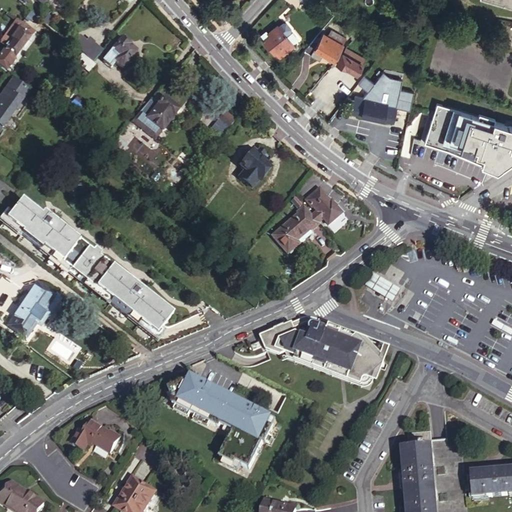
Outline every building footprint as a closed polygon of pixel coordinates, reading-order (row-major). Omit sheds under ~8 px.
[(53,21),(47,16),(42,22),(41,24),(47,28),(53,21)] [(23,25),(16,21),(1,42),(7,46),(23,25)] [(277,27),(286,37),(291,33),(291,29),(285,23),(282,23),(277,27)] [(23,25),(7,46),(0,55),(0,68),(4,71),(33,32),(23,25)] [(289,40),(286,37),(277,27),(276,26),(267,34),(266,35),(268,38),(264,42),(263,42),(274,54),(289,40)] [(331,28),(327,35),(343,45),(347,39),(331,28)] [(266,35),(267,34),(265,31),(259,37),(264,42),(268,38),(266,35)] [(350,42),(356,35),(353,31),(348,37),(349,39),(348,40),(350,42)] [(317,43),(310,54),(318,59),(322,53),(331,58),(333,60),(343,45),(327,35),(324,33),(317,43)] [(86,43),(79,37),(71,47),(78,53),(80,50),(86,43)] [(94,62),(104,50),(90,38),(86,43),(80,50),(94,62)] [(311,39),(303,50),(310,54),(317,43),(311,39)] [(129,47),(121,40),(102,62),(110,69),(114,64),(122,70),(126,65),(129,65),(133,60),(133,57),(136,54),(129,48),(129,47)] [(294,45),(289,40),(274,54),(278,58),(294,45)] [(364,59),(347,48),(344,53),(343,52),(336,64),(345,69),(346,67),(357,73),(362,65),(361,64),(364,59)] [(322,53),(318,59),(326,65),(331,58),(322,53)] [(385,70),(365,98),(386,103),(396,105),(403,73),(385,70)] [(0,132),(29,93),(11,80),(0,95),(0,132)] [(163,98),(158,93),(149,103),(155,107),(158,104),(163,98)] [(352,113),(361,115),(365,98),(360,97),(356,96),(352,113)] [(180,112),(163,98),(158,104),(159,105),(147,120),(162,132),(162,133),(180,112)] [(383,120),(386,103),(365,98),(361,115),(383,120)] [(77,114),(85,105),(77,99),(70,108),(77,114)] [(511,123),(437,102),(426,142),(496,169),(511,157),(511,123)] [(149,103),(140,115),(145,119),(138,128),(155,141),(162,132),(147,120),(159,105),(158,104),(155,107),(149,103)] [(396,105),(386,103),(383,120),(392,122),(396,105)] [(228,129),(234,121),(223,112),(216,121),(228,129)] [(220,139),(228,129),(216,121),(209,130),(220,139)] [(269,168),(270,166),(252,151),(239,168),(244,172),(238,179),(252,190),(260,180),(261,181),(267,173),(267,172),(269,169),(269,168)] [(73,196),(81,187),(69,178),(62,187),(73,196)] [(317,214),(313,217),(318,223),(322,220),(330,228),(343,216),(334,207),(333,208),(326,199),(326,198),(320,191),(307,204),(312,210),(313,209),(317,214)] [(163,333),(178,313),(101,256),(103,253),(97,248),(95,251),(44,213),(42,216),(21,201),(5,221),(23,233),(22,235),(42,250),(43,248),(99,288),(99,287),(116,299),(114,302),(133,316),(135,313),(163,333)] [(291,214),(299,208),(294,202),(286,209),(291,214)] [(318,223),(313,217),(311,219),(302,209),(296,215),(298,216),(273,239),(287,255),(296,247),(294,245),(310,230),(312,233),(318,227),(317,225),(318,223)] [(395,303),(403,291),(387,282),(375,274),(368,287),(380,294),(395,303)] [(57,297),(56,296),(39,283),(7,326),(25,340),(37,323),(41,326),(49,314),(46,312),(57,297)] [(0,327),(2,329),(10,318),(0,310),(0,327)] [(311,327),(313,326),(314,326),(316,326),(356,341),(359,338),(307,319),(293,324),(295,329),(298,337),(311,341),(313,335),(311,333),(310,331),(310,329),(311,327)] [(293,324),(275,331),(278,336),(295,329),(293,324)] [(381,361),(359,338),(356,341),(316,326),(314,326),(313,326),(311,327),(310,329),(310,331),(311,333),(313,335),(311,341),(298,337),(295,329),(278,336),(263,342),(265,347),(269,348),(272,350),(287,355),(297,359),(300,352),(306,354),(308,348),(314,350),(312,356),(318,359),(315,365),(334,372),(337,370),(340,374),(366,384),(367,379),(369,380),(376,373),(385,365),(381,361)] [(275,331),(261,337),(263,342),(278,336),(275,331)] [(382,357),(367,341),(359,338),(381,361),(382,357)] [(297,359),(315,365),(318,359),(312,356),(314,350),(308,348),(306,354),(300,352),(297,359)] [(271,354),(281,358),(287,355),(272,350),(271,354)] [(373,382),(376,373),(369,380),(367,379),(366,384),(340,374),(337,370),(334,372),(315,365),(297,359),(287,355),(281,358),(342,380),(364,388),(366,388),(368,387),(370,386),(372,384),(373,382)] [(201,383),(190,379),(168,389),(173,401),(172,405),(221,424),(222,421),(235,427),(224,454),(228,456),(239,461),(241,457),(246,459),(255,462),(266,434),(268,435),(275,419),(262,411),(262,407),(249,402),(249,403),(247,407),(241,405),(241,403),(219,394),(218,396),(212,393),(213,389),(214,388),(201,383)] [(247,407),(249,403),(213,389),(212,393),(218,396),(219,394),(241,403),(241,405),(247,407)] [(113,455),(123,438),(113,431),(112,433),(93,422),(86,433),(81,430),(74,441),(75,444),(86,452),(90,445),(94,447),(95,445),(113,455)] [(438,511),(433,449),(449,447),(448,440),(433,441),(432,433),(409,435),(410,450),(404,451),(407,484),(407,487),(407,490),(408,507),(407,511),(438,511)] [(243,467),(246,459),(241,457),(239,461),(228,456),(226,460),(243,467)] [(511,498),(511,467),(503,468),(503,465),(496,465),(489,466),(489,470),(473,471),(475,500),(488,500),(511,498)] [(134,480),(116,509),(120,511),(145,511),(157,493),(134,480)] [(12,511),(41,511),(46,505),(14,486),(2,505),(12,511)] [(262,511),(297,511),(299,507),(281,502),(266,499),(262,511)]
